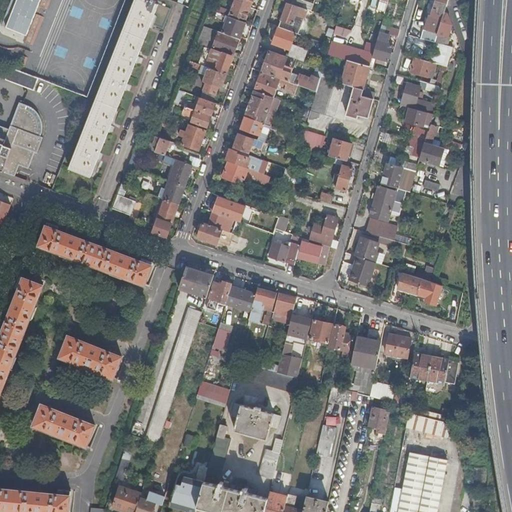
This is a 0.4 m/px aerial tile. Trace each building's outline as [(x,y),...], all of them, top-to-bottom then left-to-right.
[(18,0),(8,28),(29,36),(43,0),(18,0)] [(157,1),(155,0),(151,0),(151,1),(148,0),(135,0),(69,168),(91,177),(151,24),(163,29),(171,9),(156,3),(157,1)] [(197,0),(194,10),(206,14),(209,0),(197,0)] [(389,0),(379,0),(377,9),(386,12),(389,0)] [(448,0),(435,0),(435,1),(433,9),(444,12),(445,9),(448,0)] [(247,20),(251,8),(232,1),(230,5),(233,6),(231,12),(224,9),(222,14),(226,15),(239,20),(240,18),(247,20)] [(282,21),(293,25),(297,13),(303,15),(305,8),(303,7),(291,4),(288,3),(282,21)] [(438,33),(435,42),(446,45),(448,45),(451,35),(448,34),(450,28),(451,23),(445,9),(444,12),(442,18),(438,33)] [(442,18),(430,14),(425,29),(438,33),(442,18)] [(240,39),(246,23),(239,20),(226,15),(225,18),(228,19),(222,33),(240,39)] [(279,27),(291,31),(293,25),(282,21),(279,27)] [(337,26),(334,35),(348,39),(351,30),(337,26)] [(235,52),(240,39),(222,33),(219,32),(204,27),(198,43),(214,49),(233,56),(235,52)] [(289,56),(304,62),(308,50),(293,44),(297,33),(291,31),(279,27),(273,43),(291,50),(289,56)] [(398,37),(400,30),(387,27),(385,34),(389,35),(398,37)] [(423,29),(420,38),(435,42),(438,33),(423,29)] [(389,35),(385,34),(380,32),(373,54),(373,57),(389,61),(394,45),(387,43),(389,35)] [(416,46),(427,47),(428,41),(416,39),(416,46)] [(349,61),(353,48),(332,42),(330,45),(328,54),(348,60),(349,61)] [(227,74),(233,56),(214,49),(214,50),(207,47),(200,65),(227,74)] [(373,54),(353,48),(349,61),(370,67),(373,57),(373,54)] [(262,71),(289,81),(292,73),(283,69),(287,59),(269,52),(265,64),(262,71)] [(432,62),(414,57),(410,72),(428,77),(430,69),(432,62)] [(262,71),(265,64),(256,60),(253,68),(262,71)] [(342,82),(364,89),(368,73),(369,70),(370,67),(349,61),(348,60),(342,82)] [(222,87),(227,74),(200,65),(191,61),(188,68),(204,74),(205,72),(207,72),(204,80),(207,82),(204,90),(216,94),(219,86),(222,87)] [(439,64),(432,62),(430,69),(436,71),(437,71),(439,64)] [(437,80),(443,82),(447,67),(442,65),(437,80)] [(38,79),(9,68),(5,80),(33,92),(38,79)] [(431,78),(431,79),(434,79),(436,71),(430,69),(428,77),(431,78)] [(299,85),(297,84),(289,81),(262,71),(255,91),(274,97),(279,82),(286,85),(285,90),(295,94),(299,85)] [(317,91),(320,82),(313,79),(313,80),(300,76),(297,84),(299,85),(317,91)] [(324,115),(334,80),(321,76),(320,82),(317,91),(311,111),(309,118),(311,119),(320,118),(321,114),(324,115)] [(405,90),(404,94),(402,102),(415,106),(415,105),(419,106),(423,92),(416,90),(418,85),(407,82),(405,90)] [(430,83),(426,82),(424,89),(439,93),(441,86),(430,83)] [(368,118),(373,99),(361,96),(362,95),(363,90),(352,86),(350,93),(353,94),(347,115),(357,118),(358,115),(368,118)] [(363,90),(362,95),(374,98),(375,92),(364,89),(363,90)] [(213,103),(216,94),(204,90),(201,98),(213,103)] [(250,103),(276,113),(281,100),(274,97),(255,91),(250,103)] [(211,116),(215,103),(213,103),(201,98),(196,110),(211,116)] [(0,171),(15,177),(19,165),(29,169),(35,153),(37,154),(44,138),(41,137),(42,134),(43,132),(43,128),(43,125),(42,122),(41,118),(38,113),(33,108),(20,103),(9,130),(0,126),(0,171)] [(271,126),(276,113),(250,103),(245,116),(271,126)] [(420,110),(427,112),(430,113),(433,114),(435,108),(422,104),(420,110)] [(207,128),(211,116),(196,110),(186,107),(184,114),(193,117),(191,123),(207,128)] [(409,107),(405,120),(423,126),(427,112),(420,110),(409,107)] [(265,142),(271,126),(245,116),(241,129),(245,130),(259,135),(258,140),(260,141),(265,142)] [(439,144),(440,142),(444,128),(430,123),(428,131),(424,144),(420,157),(420,159),(442,166),(445,157),(441,155),(443,148),(430,144),(431,142),(439,144)] [(201,143),(203,139),(206,131),(189,125),(186,132),(181,130),(179,136),(184,138),(182,145),(198,151),(201,143)] [(419,129),(414,141),(424,144),(428,131),(419,129)] [(259,135),(245,130),(243,134),(258,140),(259,135)] [(322,137),(305,132),(303,137),(300,147),(318,152),(322,137)] [(259,144),(260,141),(258,140),(243,134),(239,133),(234,147),(249,153),(253,142),(259,144)] [(172,142),(154,135),(149,149),(165,155),(168,148),(170,148),(172,142)] [(343,160),(347,161),(352,144),(335,139),(330,156),(343,160)] [(410,154),(420,157),(424,144),(414,141),(408,139),(406,144),(412,146),(410,154)] [(258,172),(263,160),(233,149),(229,161),(258,172)] [(177,160),(185,163),(186,158),(174,154),(173,158),(177,160)] [(191,157),(189,164),(193,166),(198,167),(200,160),(191,157)] [(402,170),(415,174),(418,165),(390,157),(388,164),(403,169),(402,170)] [(185,186),(193,166),(189,164),(185,163),(177,160),(169,181),(185,186)] [(264,174),(258,172),(229,161),(224,172),(232,174),(238,177),(244,179),(245,178),(247,173),(254,176),(254,178),(255,178),(262,181),(264,174)] [(387,164),(381,184),(410,192),(415,174),(402,170),(403,169),(388,164),(387,164)] [(353,168),(352,167),(342,165),(335,188),(347,191),(350,180),(351,177),(353,168)] [(128,186),(135,169),(128,166),(122,183),(128,186)] [(289,183),(293,171),(287,169),(283,181),(289,183)] [(440,199),(442,183),(424,180),(422,196),(440,199)] [(179,204),(185,186),(169,181),(163,198),(165,199),(179,204)] [(124,197),(128,186),(122,183),(117,194),(124,197)] [(376,193),(375,196),(370,215),(387,220),(390,210),(392,210),(397,190),(378,185),(376,193)] [(320,200),(332,203),(334,196),(322,192),(320,200)] [(112,208),(131,215),(136,201),(124,197),(117,194),(112,208)] [(219,195),(213,212),(227,217),(233,219),(239,203),(219,195)] [(153,232),(167,237),(179,204),(165,199),(154,230),(153,232)] [(12,205),(0,200),(0,224),(1,224),(0,226),(0,231),(1,232),(7,216),(12,205)] [(213,212),(208,224),(228,231),(231,225),(225,222),(227,217),(213,212)] [(325,245),(331,247),(339,218),(328,215),(325,225),(315,222),(310,240),(325,245)] [(0,242),(3,244),(14,219),(7,216),(1,232),(0,234),(0,242)] [(276,224),(275,229),(284,231),(287,221),(279,218),(276,224)] [(371,218),(367,232),(380,236),(394,240),(398,226),(371,218)] [(154,262),(143,257),(141,261),(58,230),(60,226),(48,222),(40,245),(61,253),(61,256),(73,260),(74,258),(111,272),(110,274),(123,279),(124,277),(145,285),(154,262)] [(266,231),(274,234),(275,229),(276,224),(269,222),(266,231)] [(208,224),(203,223),(198,237),(217,244),(218,241),(230,246),(234,233),(228,231),(208,224)] [(380,236),(378,242),(405,250),(407,244),(394,240),(380,236)] [(361,237),(355,255),(359,256),(372,261),(378,242),(361,237)] [(287,257),(297,260),(301,244),(292,241),(291,246),(275,241),(270,257),(286,262),(286,260),(287,257)] [(323,247),(303,242),(300,251),(320,257),(323,247)] [(326,265),(331,247),(325,245),(320,263),(326,265)] [(31,248),(24,267),(30,269),(38,251),(31,248)] [(370,286),(378,263),(372,261),(359,256),(351,280),(370,286)] [(422,278),(429,280),(434,267),(427,264),(422,278)] [(207,297),(214,276),(186,267),(179,288),(207,297)] [(426,297),(431,282),(404,273),(399,288),(426,297)] [(223,281),(222,281),(221,284),(214,282),(206,306),(214,309),(217,300),(226,303),(231,286),(232,284),(234,276),(226,274),(223,281)] [(44,284),(20,276),(16,287),(19,288),(0,338),(0,397),(11,368),(13,369),(18,357),(16,356),(30,318),(32,319),(37,307),(35,306),(44,284)] [(252,311),(256,294),(231,286),(226,303),(252,311)] [(274,304),(277,293),(258,288),(256,294),(252,311),(249,319),(258,322),(261,312),(264,309),(266,302),(274,304)] [(292,317),(293,315),(297,298),(280,293),(275,313),(292,317)] [(176,391),(198,322),(202,312),(189,307),(160,394),(173,398),(176,391)] [(263,322),(270,324),(271,317),(265,315),(263,322)] [(307,339),(312,319),(293,315),(292,317),(288,334),(307,339)] [(329,342),(333,324),(315,319),(310,338),(320,341),(321,340),(329,342)] [(351,352),(354,337),(344,335),(346,327),(335,325),(330,346),(351,352)] [(230,332),(218,328),(209,358),(221,362),(230,332)] [(357,336),(346,389),(353,391),(371,396),(376,366),(384,331),(369,328),(367,338),(357,336)] [(408,357),(412,338),(390,333),(386,353),(408,357)] [(114,378),(122,356),(69,336),(60,358),(114,378)] [(445,381),(450,359),(447,358),(415,352),(410,375),(445,383),(445,381)] [(298,376),(303,358),(283,353),(278,372),(298,376)] [(445,381),(455,383),(459,361),(450,359),(445,381)] [(296,392),(300,378),(278,373),(238,363),(235,376),(296,392)] [(197,394),(205,397),(208,384),(201,382),(197,394)] [(346,389),(332,386),(329,400),(350,405),(353,391),(346,389)] [(158,444),(173,398),(160,394),(145,439),(158,444)] [(251,407),(235,403),(232,415),(238,417),(235,430),(245,433),(267,439),(271,426),(278,428),(281,416),(251,407)] [(373,403),(368,424),(379,427),(386,428),(389,410),(375,406),(375,404),(373,403)] [(95,425),(42,404),(34,426),(87,447),(95,425)] [(411,406),(406,427),(460,439),(456,417),(428,410),(411,406)] [(208,468),(206,474),(220,478),(230,439),(224,437),(228,426),(221,424),(208,468)] [(323,425),(317,452),(331,455),(337,428),(323,425)] [(260,474),(274,478),(284,441),(277,439),(274,451),(267,449),(260,474)] [(398,511),(437,511),(448,459),(410,452),(398,511)] [(122,458),(116,476),(122,479),(128,460),(122,458)] [(196,480),(204,482),(206,474),(208,468),(201,465),(196,480)] [(192,511),(195,511),(197,507),(204,482),(196,480),(184,476),(182,486),(178,485),(172,504),(181,507),(180,509),(192,511)] [(219,511),(265,511),(269,497),(252,494),(254,489),(245,487),(245,488),(243,487),(242,491),(230,488),(227,487),(228,483),(221,481),(220,486),(204,482),(197,507),(219,511)] [(152,511),(156,503),(162,505),(169,485),(160,483),(157,494),(150,492),(147,499),(141,498),(135,511),(152,511)] [(127,511),(135,511),(141,498),(142,494),(120,487),(113,507),(127,511)] [(69,511),(71,490),(59,489),(58,494),(0,488),(0,510),(18,511),(69,511)] [(269,497),(265,511),(283,511),(285,506),(287,497),(270,492),(269,497)] [(303,510),(303,511),(327,511),(329,501),(307,495),(303,510)]
